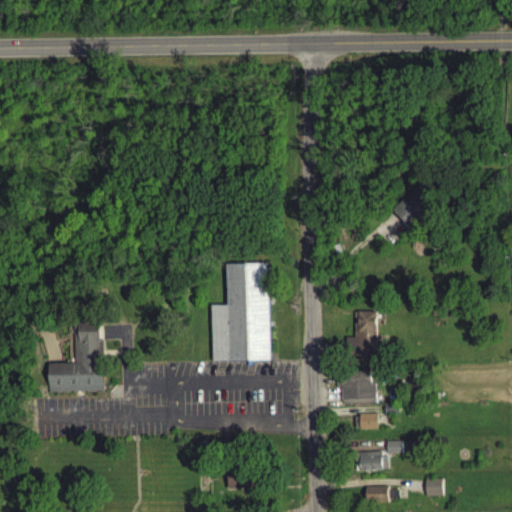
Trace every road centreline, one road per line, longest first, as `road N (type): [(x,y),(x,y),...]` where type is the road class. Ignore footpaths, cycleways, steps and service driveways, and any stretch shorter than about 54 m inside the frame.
road 1 (residential): [(315,511),(310,49)]
road 2 (primary): [(310,49),(0,52)]
road 3 (primary): [(511,47),(310,49)]
